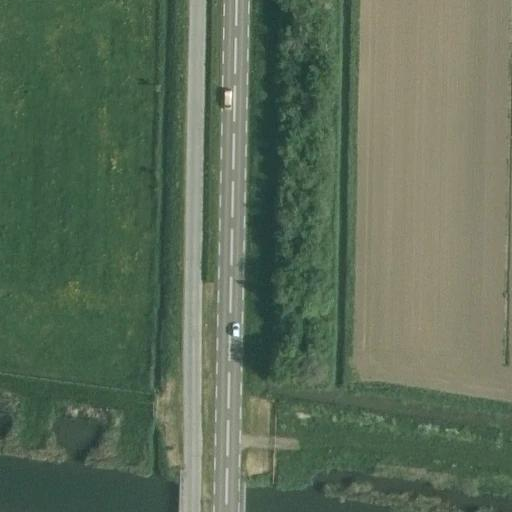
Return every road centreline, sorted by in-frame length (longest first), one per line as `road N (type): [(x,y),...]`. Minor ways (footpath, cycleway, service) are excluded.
road 1 (secondary): [(225,511),(236,0)]
road 2 (unclassified): [(189,511),(197,0)]
